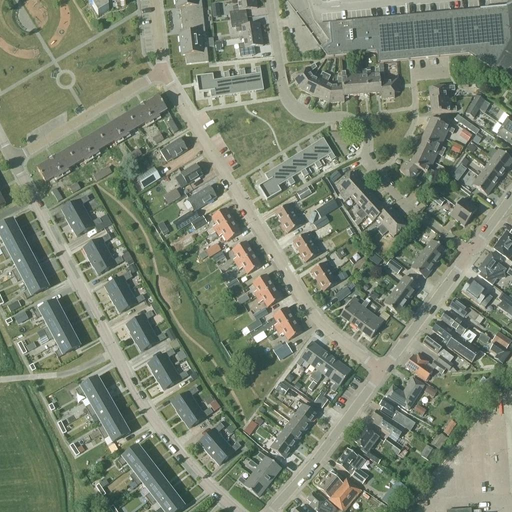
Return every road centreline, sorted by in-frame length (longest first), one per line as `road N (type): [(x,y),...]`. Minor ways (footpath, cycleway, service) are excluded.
road 1 (residential): [(238,511),(156,424),(12,161)]
road 2 (residential): [(381,368),(302,302),(163,71)]
road 3 (residential): [(471,255),(376,175),(359,123),(307,116),(292,106),(282,88),(270,0)]
road 4 (residential): [(271,511),(381,368)]
road 5 (residential): [(12,161),(163,71)]
road 6 (residential): [(381,368),(471,255)]
